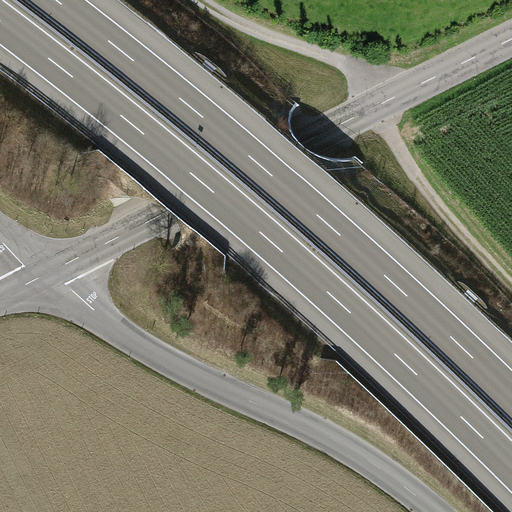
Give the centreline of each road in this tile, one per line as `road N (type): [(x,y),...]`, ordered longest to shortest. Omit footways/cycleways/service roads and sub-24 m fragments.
road 1 (motorway): [(0,20),(258,230),(511,466)]
road 2 (motorway): [(511,394),(295,195),(56,0)]
road 3 (tertiary): [(511,41),(46,274)]
road 4 (unclassified): [(434,511),(343,445),(149,350),(46,274)]
road 5 (track): [(511,281),(420,179),(397,96)]
road 6 (track): [(199,0),(239,28),(344,61),(397,96)]
